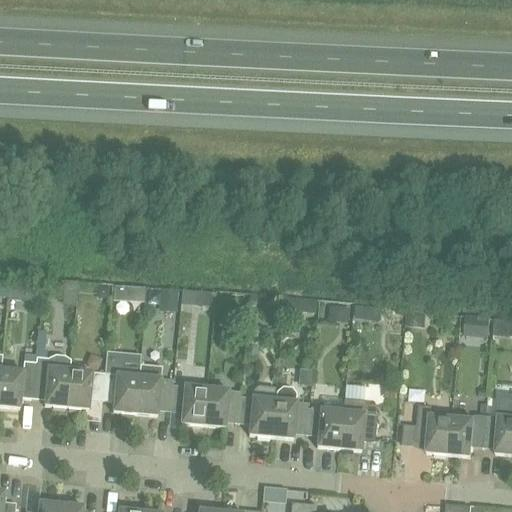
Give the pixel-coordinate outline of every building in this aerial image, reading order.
[(10,282),(8,298),(24,300),(26,283),(10,282)] [(63,285),(62,297),(77,298),(78,286),(63,285)] [(78,286),(77,295),(95,296),(96,287),(78,286)] [(97,288),(96,299),(108,300),(109,288),(97,288)] [(115,289),(114,304),(144,305),(144,291),(115,289)] [(160,291),(158,312),(176,314),(178,293),(160,291)] [(202,294),(200,309),(215,310),(216,295),(202,294)] [(318,305),(306,304),(301,303),(300,314),(317,316),(318,305)] [(368,311),(368,323),(380,324),(381,312),(368,311)] [(427,316),(409,314),(407,329),(425,331),(427,316)] [(489,322),(466,321),(465,339),(488,340),(489,322)] [(39,334),(38,345),(46,346),(47,334),(39,334)] [(49,361),(37,360),(33,402),(34,397),(45,398),(45,409),(67,411),(71,368),(70,368),(70,373),(66,373),(66,363),(64,360),(53,359),(49,361)] [(0,409),(20,412),(21,401),(33,402),(37,360),(36,360),(36,366),(24,364),(23,374),(1,372),(0,384),(0,409)] [(140,367),(139,375),(135,417),(157,419),(158,409),(170,410),(170,415),(173,383),(161,382),(162,370),(140,367)] [(84,369),(71,368),(67,411),(89,413),(90,402),(102,403),(104,376),(88,375),(84,369)] [(114,404),(113,410),(113,415),(135,417),(139,375),(126,373),(121,378),(104,376),(102,403),(114,404)] [(173,383),(170,415),(182,416),(181,427),(203,429),(207,386),(194,385),(189,389),(173,388),(173,383)] [(207,386),(203,429),(225,431),(226,420),(238,421),(238,427),(241,394),(207,391),(208,386),(207,386)] [(306,439),(306,438),(309,406),(294,405),(294,396),(291,392),(280,391),(276,394),(275,403),(271,440),(293,443),(294,432),(306,433),(306,439)] [(241,394),(238,427),(250,428),(249,438),(271,440),(275,403),(241,399),(241,394)] [(375,445),(377,418),(378,409),(364,408),(362,404),(344,403),(343,415),(339,452),(361,454),(362,449),(365,449),(365,444),(375,445)] [(309,406),(306,438),(318,440),(317,450),(339,452),(343,415),(309,411),(309,406)] [(428,446),(427,451),(427,456),(449,458),(453,416),(439,414),(434,419),(430,419),(431,409),(419,408),(415,444),(428,446)] [(503,420),(487,418),(484,451),(485,445),(497,447),(496,457),(511,458),(511,415),(509,415),(503,420)] [(466,417),(453,416),(449,458),(471,460),(472,450),(484,451),(487,418),(474,417),(474,423),(470,422),(466,417)] [(4,495),(0,494),(0,511),(15,511),(16,506),(3,505),(4,495)]
